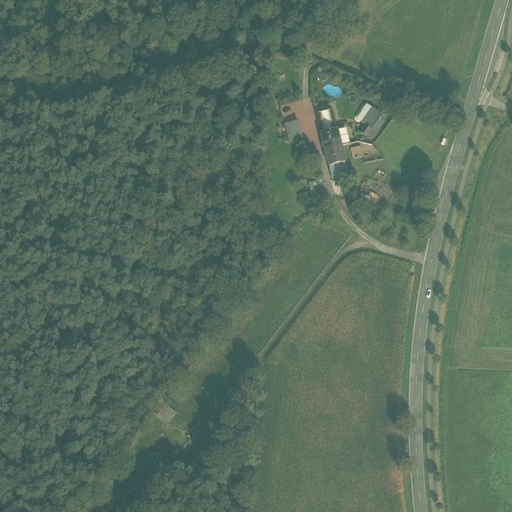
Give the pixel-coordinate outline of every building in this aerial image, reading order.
[(362,123),(373,108),(367,105),(357,119),(362,123)] [(374,127),(379,120),(382,115),(373,108),(362,123),(367,126),(372,130),(374,127)] [(322,135),(336,131),(331,109),(316,113),(322,135)] [(374,127),(372,130),(366,138),(371,141),(379,131),(384,123),(379,120),(374,127)] [(297,122),(285,125),(289,142),(302,139),(297,122)] [(367,126),(361,134),(366,138),(372,130),(367,126)] [(337,131),(341,147),(349,145),(348,142),(345,129),(337,131)] [(341,147),(337,131),(336,131),(322,135),(321,135),(325,151),(341,147)] [(341,147),(325,151),(329,167),(330,167),(339,164),(345,163),(341,147)] [(339,164),(330,167),(331,175),(341,172),(341,171),(339,164)] [(341,172),(331,175),(333,181),(343,178),(341,172)] [(324,185),(317,187),(320,198),(327,196),(324,185)] [(159,418),(166,424),(173,416),(166,409),(159,418)]
